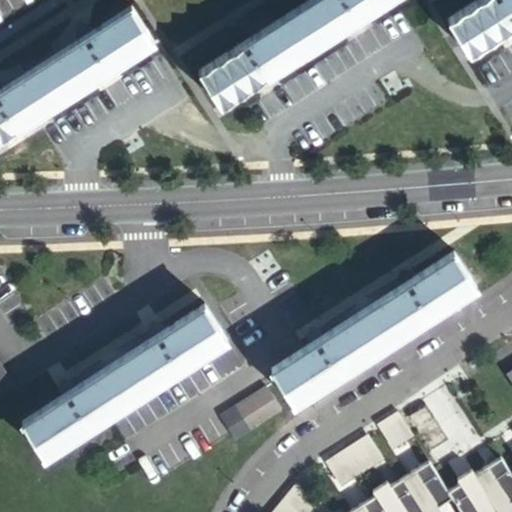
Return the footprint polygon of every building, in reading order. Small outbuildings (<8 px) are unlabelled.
[(377,0),(309,0),(201,71),(221,102),(377,0)] [(511,23),(511,0),(477,0),(450,17),(471,50),(511,23)] [(0,133),(153,37),(132,6),(0,89),(0,133)] [(474,281),(453,249),(273,365),(294,398),(474,281)] [(226,334),(205,302),(25,418),(45,450),(226,334)] [(0,393),(14,384),(0,361),(0,393)] [(280,407),(265,383),(220,412),(235,435),(280,407)] [(384,419),(399,442),(415,432),(401,409),(384,419)] [(365,435),(349,445),(364,468),(380,458),(365,435)] [(334,455),(348,478),(364,468),(349,445),(334,455)] [(511,467),(503,454),(477,470),(500,507),(504,511),(511,506),(511,467)] [(455,494),(451,487),(438,467),(431,457),(404,474),(427,511),(428,511),(436,511),(444,507),(441,502),(455,494)] [(492,511),(500,507),(477,470),(474,466),(460,475),(463,479),(451,487),(455,494),(466,511),(492,511)] [(426,511),(427,511),(404,474),(393,482),(390,477),(375,486),(378,491),(391,511),(426,511)] [(295,485),(283,499),(299,511),(307,511),(316,502),(295,485)] [(391,511),(378,491),(352,508),(354,511),(391,511)] [(272,511),(299,511),(283,499),(272,511)]
